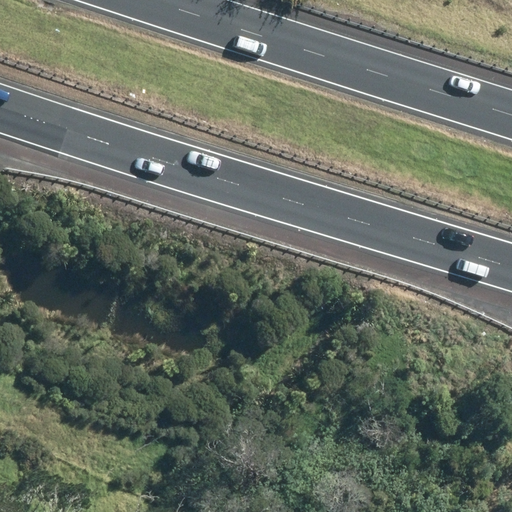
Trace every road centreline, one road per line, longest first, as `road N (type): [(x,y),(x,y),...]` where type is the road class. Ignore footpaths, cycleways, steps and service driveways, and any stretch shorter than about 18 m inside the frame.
road 1 (motorway): [(511,256),(0,99)]
road 2 (motorway): [(190,0),(511,107)]
